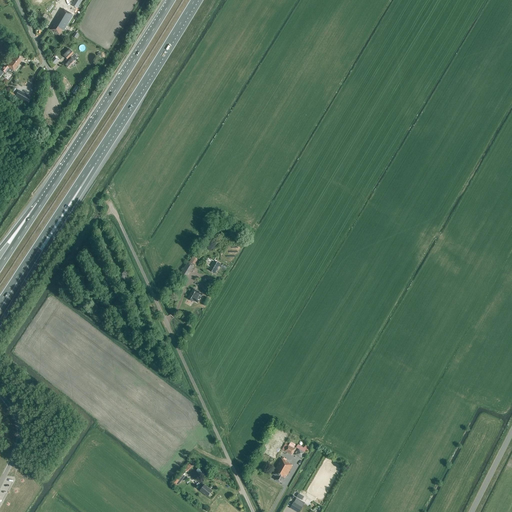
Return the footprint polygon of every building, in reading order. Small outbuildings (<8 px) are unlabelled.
[(78,9),(80,4),(74,0),(71,5),(78,9)] [(64,31),(73,16),(70,14),(70,13),(62,8),(59,13),(52,24),(54,25),(51,30),(59,35),(62,30),(64,31)] [(68,68),(76,60),(78,58),(69,49),(63,55),(67,59),(66,61),(67,63),(65,65),(68,68)] [(21,59),(17,57),(16,58),(15,57),(13,60),(8,66),(7,67),(4,65),(1,70),(4,73),(6,71),(10,74),(13,71),(21,61),(20,60),(21,59)] [(77,86),(72,93),(76,96),(81,89),(77,86)] [(28,104),(31,99),(18,91),(15,97),(28,104)] [(194,265),(198,260),(193,257),(189,262),(194,265)] [(215,274),(220,265),(214,261),(208,270),(215,274)] [(186,278),(190,273),(184,269),(180,274),(186,278)] [(198,304),(203,295),(194,289),(188,299),(192,302),(193,301),(198,304)] [(302,448),(297,445),(296,448),(298,450),(295,455),(301,459),(305,453),(304,453),(307,448),(304,446),(302,448)] [(291,455),(295,449),(288,446),(285,451),(291,455)] [(286,476),(292,466),(289,464),(289,463),(281,459),(272,474),(276,476),(274,480),(281,483),(286,476)] [(177,486),(182,480),(185,476),(183,475),(186,471),(185,470),(182,474),(174,483),(177,486)] [(207,497),(212,491),(204,485),(200,491),(207,497)] [(299,511),(305,503),(296,498),(294,503),(293,502),(290,508),(295,511),(299,511)]
